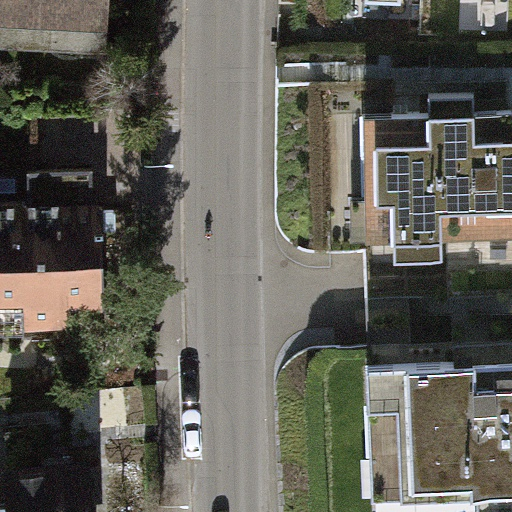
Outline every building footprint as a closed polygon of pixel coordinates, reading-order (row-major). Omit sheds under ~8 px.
[(142,0),(0,0),(0,57),(145,50),(142,0)] [(511,74),(369,80),(375,245),(511,240),(511,74)] [(36,168),(36,195),(0,195),(0,329),(114,330),(114,197),(94,200),(94,168),(36,168)] [(511,343),(358,354),(368,499),(511,489),(511,343)] [(101,511),(98,458),(11,464),(13,502),(0,503),(0,511),(101,511)]
